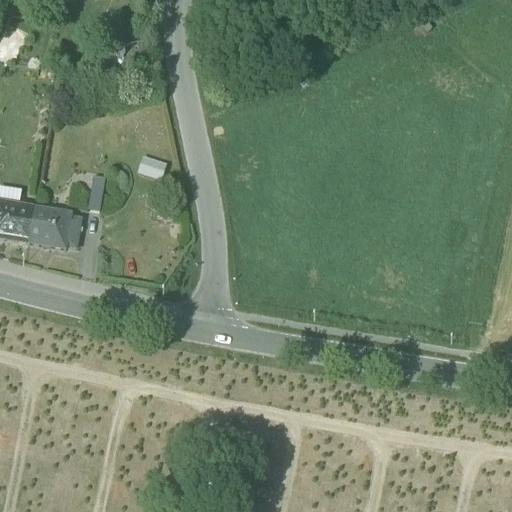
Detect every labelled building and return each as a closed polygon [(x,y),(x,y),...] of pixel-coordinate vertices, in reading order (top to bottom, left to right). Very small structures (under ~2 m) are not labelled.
[(143,161),(138,176),(162,184),(166,168),(143,161)] [(93,181),(91,195),(102,197),(104,183),(93,181)] [(88,215),(98,217),(102,197),(91,195),(88,215)] [(0,244),(27,248),(33,212),(0,206),(0,244)] [(71,218),(33,212),(27,248),(65,255),(66,251),(76,253),(81,223),(71,221),(71,218)]
